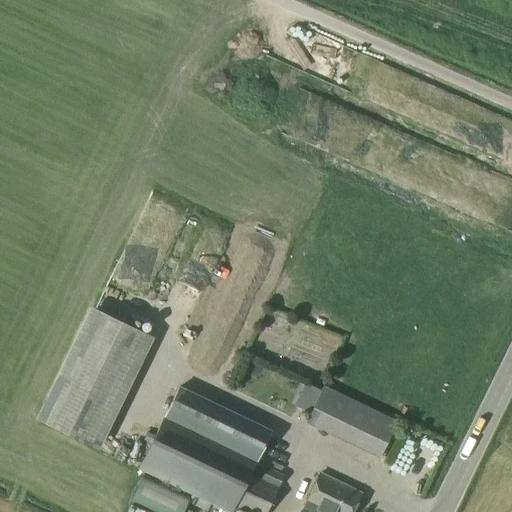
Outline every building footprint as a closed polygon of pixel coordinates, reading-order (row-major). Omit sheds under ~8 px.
[(511,122),(459,103),(449,129),(511,152),(511,122)] [(189,380),(208,343),(198,338),(186,360),(183,359),(176,374),(189,380)] [(254,463),(269,432),(178,388),(156,433),(138,470),(224,511),(230,511),(232,509),(233,507),(243,511),(264,511),(281,476),(254,463)] [(323,388),(306,426),(380,461),(397,423),(323,388)] [(143,477),(130,504),(146,511),(183,511),(190,499),(143,477)] [(321,477),(303,511),(353,511),(361,497),(321,477)]
